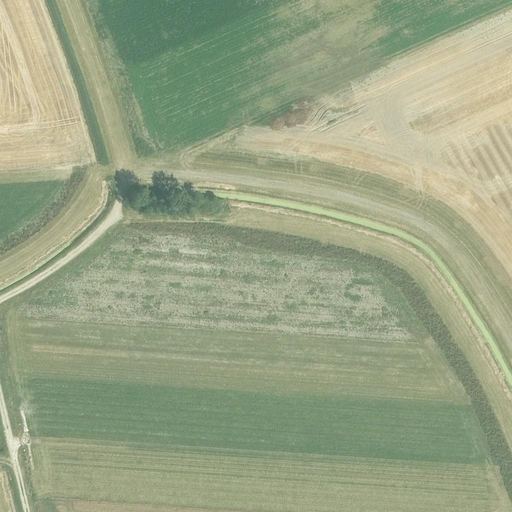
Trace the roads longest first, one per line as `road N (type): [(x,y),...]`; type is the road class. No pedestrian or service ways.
road 1 (track): [(0,301),(116,214)]
road 2 (track): [(27,511),(0,391)]
